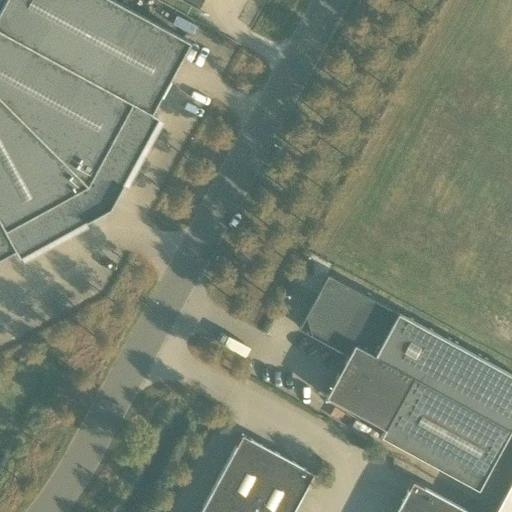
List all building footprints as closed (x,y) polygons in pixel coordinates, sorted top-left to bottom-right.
[(158,116),(151,112),(189,41),(113,0),(3,0),(0,7),(0,98),(106,204),(115,187),(118,189),(158,116)] [(182,0),(197,8),(201,0),(182,0)] [(89,213),(106,204),(0,98),(0,222),(14,249),(18,256),(91,217),(89,213)] [(0,256),(14,249),(0,222),(0,256)] [(511,425),(511,375),(327,275),(305,316),(306,320),(302,321),(305,331),(309,330),(311,334),(348,355),(325,397),(384,429),(382,433),(479,486),(511,425)] [(241,434),(212,487),(248,507),(277,453),(241,434)] [(277,453),(248,507),(258,511),(291,511),(313,473),(277,453)] [(511,511),(511,476),(492,511),(511,511)] [(394,511),(465,511),(466,510),(412,481),(394,511)] [(258,511),(248,507),(212,487),(198,511),(258,511)]
